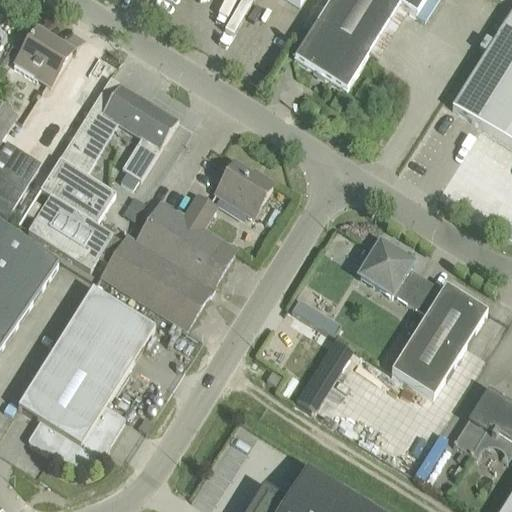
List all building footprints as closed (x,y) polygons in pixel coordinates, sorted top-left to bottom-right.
[(282,0),(299,10),(305,0),(282,0)] [(333,0),(294,64),(296,65),(346,96),(399,11),(415,22),(428,0),(333,0)] [(511,16),(452,113),(511,150),(511,16)] [(51,40),(37,32),(14,68),(50,91),(71,56),(49,43),(51,40)] [(18,230),(28,236),(50,201),(96,229),(115,198),(84,179),(117,126),(142,142),(121,174),(126,177),(139,185),(140,186),(178,125),(177,124),(176,127),(120,91),(121,89),(120,89),(110,83),(18,230)] [(0,220),(5,224),(40,169),(1,145),(16,121),(0,110),(0,220)] [(253,222),(274,188),(260,179),(258,182),(235,168),(215,198),(253,222)] [(126,177),(120,187),(133,195),(139,185),(126,177)] [(28,236),(90,276),(112,240),(96,230),(96,229),(50,201),(28,236)] [(197,201),(183,222),(203,234),(216,213),(197,201)] [(236,255),(203,234),(183,222),(160,208),(136,247),(126,240),(99,281),(186,336),(208,301),(210,300),(214,293),(214,290),(236,255)] [(0,251),(9,237),(0,230),(0,251)] [(0,251),(0,291),(29,312),(58,270),(9,237),(0,251)] [(376,256),(359,282),(391,302),(393,300),(426,321),(442,295),(409,274),(412,270),(379,250),(376,256)] [(0,320),(16,331),(29,312),(0,291),(0,320)] [(426,321),(391,377),(433,403),(487,317),(486,317),(445,291),(442,295),(426,321)] [(39,427),(28,445),(28,446),(28,447),(28,448),(29,449),(40,456),(41,457),(42,457),(43,457),(44,457),(44,456),(45,455),(52,459),(52,460),(51,461),(51,462),(52,462),(52,463),(53,464),(67,473),(68,474),(71,475),(73,476),(74,476),(75,476),(76,477),(79,477),(81,477),(85,476),(87,476),(89,475),(91,474),(92,473),(93,473),(94,472),(96,471),(97,469),(98,468),(99,468),(100,466),(102,463),(102,462),(102,461),(102,460),(101,459),(101,458),(105,452),(106,452),(107,452),(108,452),(109,451),(124,427),(125,426),(124,425),(124,424),(123,423),(105,412),(154,334),(92,295),(17,413),(39,427)] [(292,315),(291,317),(293,318),(293,317),(333,343),(340,331),(298,305),(292,315)] [(0,349),(2,351),(16,331),(0,320),(0,349)] [(281,382),(272,376),(266,385),(275,391),(281,382)] [(511,511),(511,409),(488,394),(453,450),(471,461),(485,439),(510,455),(511,451),(511,497),(502,511),(511,511)] [(364,511),(306,476),(287,506),(284,511),(266,501),(258,511),(364,511)]
